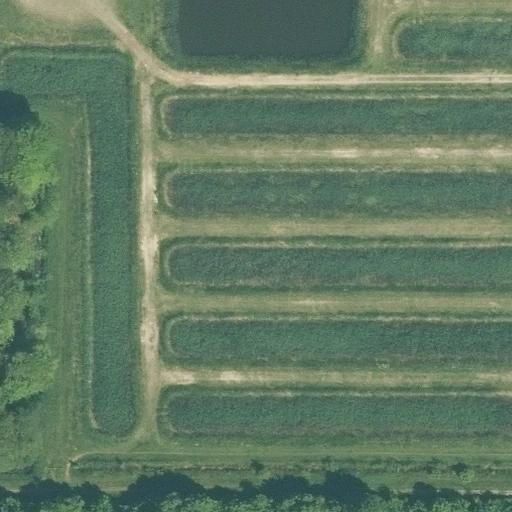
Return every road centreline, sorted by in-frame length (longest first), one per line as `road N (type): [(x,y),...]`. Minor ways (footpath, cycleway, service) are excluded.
road 1 (track): [(511,453),(74,450),(61,465),(63,492)]
road 2 (track): [(80,0),(145,64),(149,451)]
road 3 (track): [(0,111),(66,111),(61,443),(68,455)]
road 4 (track): [(146,77),(511,80)]
road 5 (track): [(146,151),(511,152)]
road 6 (track): [(147,231),(511,227)]
road 7 (track): [(147,305),(511,303)]
road 8 (track): [(148,378),(511,377)]
road 9 (track): [(380,2),(511,2)]
